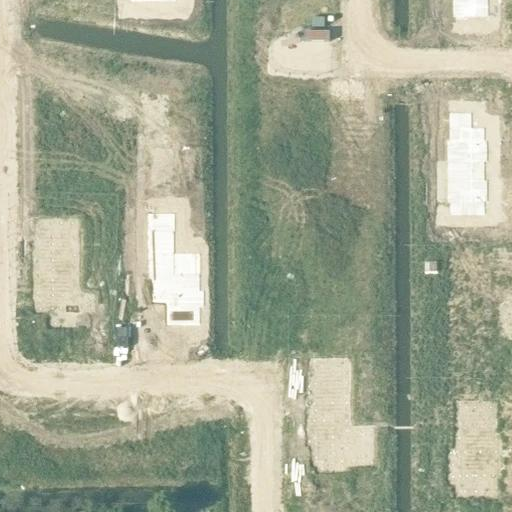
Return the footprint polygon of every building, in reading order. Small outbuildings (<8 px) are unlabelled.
[(488,0),(452,0),(452,21),(467,21),(467,19),(488,18),(488,0)] [(78,97),(47,97),(47,151),(78,151),(78,131),(73,131),(73,117),(78,117),(78,97)] [(109,97),(93,97),(93,109),(109,109),(109,97)] [(449,141),(446,141),(447,172),(485,172),(485,163),(487,163),(487,141),(484,141),(484,128),(472,128),(472,113),(449,113),(449,141)] [(384,207),(383,153),(368,153),(367,122),(332,123),(332,142),(330,142),(330,143),(332,143),(332,151),(330,151),(330,152),(332,152),(332,175),(360,175),(360,207),(384,207)] [(485,172),(447,172),(447,203),(450,203),(450,216),(485,216),(485,203),(487,203),(487,181),(485,181),(485,172)] [(261,183),(238,183),(238,234),(259,234),(259,236),(259,250),(259,271),(271,271),(271,272),(285,272),(285,271),(296,271),(296,215),(261,215),(261,183)] [(384,229),(384,215),(374,215),(374,229),(384,229)] [(37,235),(35,235),(35,258),(37,258),(37,267),(75,266),(75,235),(73,235),(73,222),(37,223),(37,235)] [(440,223),(421,223),(421,240),(449,240),(449,228),(440,228),(440,223)] [(174,231),(147,232),(148,280),(152,280),(152,302),(167,302),(167,326),(200,326),(200,309),(204,309),(204,291),(200,291),(200,275),(174,275),(174,231)] [(465,254),(435,254),(436,276),(465,276),(465,254)] [(38,275),(35,275),(35,298),(38,298),(38,311),(50,310),(51,325),(73,325),(73,298),(76,298),(75,266),(37,267),(38,275)] [(489,280),(457,280),(457,332),(489,332),(489,315),(495,315),(495,289),(489,289),(489,280)] [(313,386),(312,386),(312,409),(313,409),(313,420),(312,420),(312,421),(347,421),(347,367),(339,367),(339,369),(313,369),(313,386)] [(457,451),(449,451),(449,452),(496,452),(496,442),(498,442),(498,438),(493,438),(493,404),(487,404),(487,407),(475,407),(475,404),(472,404),(472,407),(463,407),(463,423),(457,423),(457,451)] [(347,421),(312,421),(312,442),(314,442),(314,464),(319,464),(319,465),(342,465),(342,464),(355,463),(355,437),(357,437),(357,430),(347,430),(347,421)] [(384,422),(373,422),(373,434),(384,434),(384,422)] [(496,452),(449,452),(449,455),(455,455),(455,475),(449,475),(449,479),(458,479),(458,496),(464,496),(464,493),(476,493),(476,496),(479,496),(479,493),(488,493),(488,495),(494,495),(493,466),(498,466),(498,462),(496,462),(496,452)]
